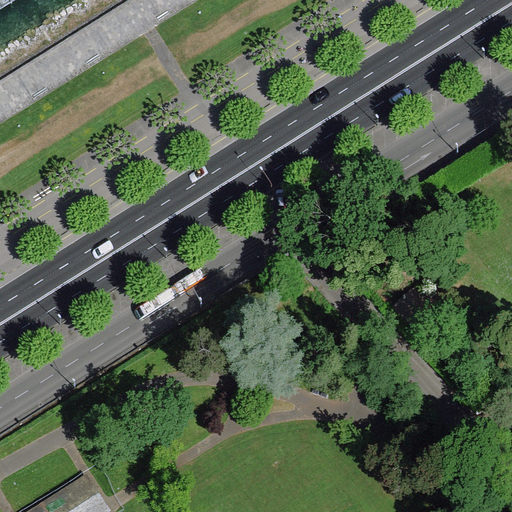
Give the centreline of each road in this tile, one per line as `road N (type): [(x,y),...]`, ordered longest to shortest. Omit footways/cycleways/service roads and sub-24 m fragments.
road 1 (primary): [(0,325),(511,5)]
road 2 (unclassified): [(0,409),(286,230)]
road 3 (residential): [(286,230),(511,478)]
road 4 (unclassified): [(286,230),(511,89)]
